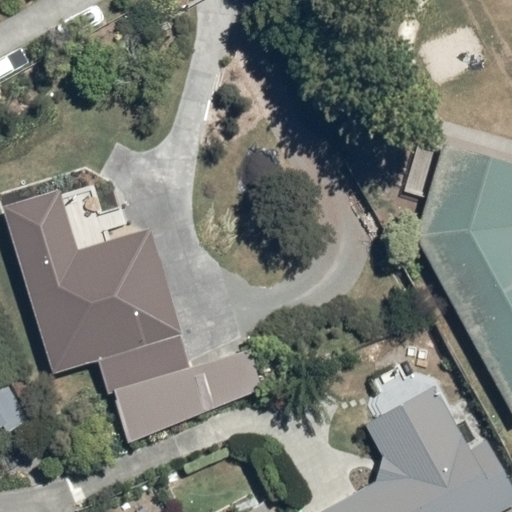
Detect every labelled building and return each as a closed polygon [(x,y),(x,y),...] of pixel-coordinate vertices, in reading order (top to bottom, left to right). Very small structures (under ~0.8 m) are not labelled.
[(384,233),(475,390),(511,373),(511,250),(497,222),(511,176),(511,171),(411,133),(384,233)] [(25,238),(55,369),(187,336),(158,234),(79,255),(70,224),(25,238)] [(374,397),(383,415),(376,419),(404,472),(327,511),(488,511),(511,498),(511,494),(441,363),(374,397)] [(0,444),(14,437),(41,423),(16,377),(0,385),(0,444)] [(277,511),(277,510),(268,494),(233,511),(277,511)]
